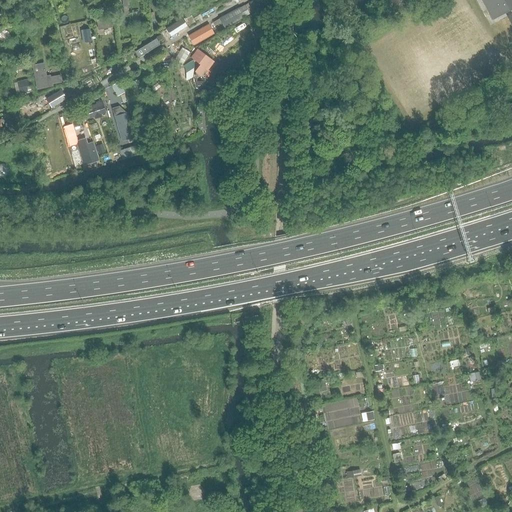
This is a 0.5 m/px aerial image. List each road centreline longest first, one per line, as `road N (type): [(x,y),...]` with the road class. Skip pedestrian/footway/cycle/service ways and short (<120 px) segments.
road 1 (trunk): [(511,190),(283,253),(0,297)]
road 2 (trunk): [(0,324),(225,293),(511,218)]
